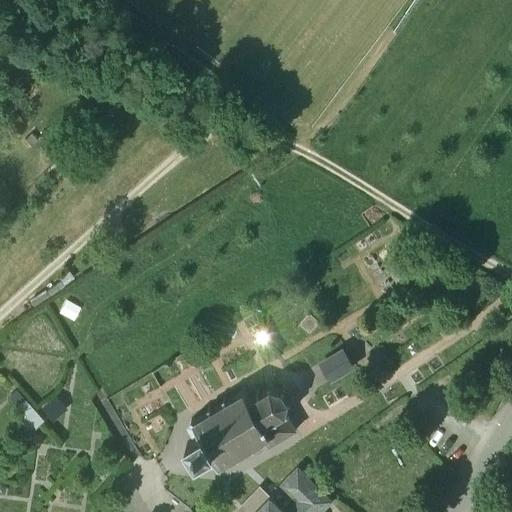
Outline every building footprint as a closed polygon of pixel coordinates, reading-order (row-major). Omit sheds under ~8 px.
[(97,126),(61,161),(76,176),(102,150),(109,158),(119,148),(97,126)] [(333,379),(358,366),(349,349),(324,363),(333,379)] [(242,392),(227,400),(225,397),(222,398),(224,402),(212,409),(210,406),(207,407),(209,411),(195,419),(190,419),(190,422),(194,422),(194,423),(189,426),(190,426),(188,427),(188,428),(193,437),(194,437),(195,436),(196,437),(186,443),(197,460),(206,455),(207,455),(205,456),(206,457),(205,457),(210,466),(211,466),(212,465),(213,466),(218,462),(218,463),(217,467),(220,468),(221,464),(235,456),(238,459),(241,458),(238,454),(251,447),(253,450),(255,449),(258,453),(296,430),(288,415),(289,414),(285,411),(287,403),(292,402),(292,399),(287,400),(283,393),(286,389),(283,387),(281,391),(272,388),(272,384),(268,385),(269,389),(261,394),(259,390),(256,392),(258,395),(249,401),(245,393),(246,388),(242,388),(242,392)] [(52,418),(63,409),(55,399),(44,408),(52,418)] [(310,472),(326,483),(334,472),(318,461),(310,472)] [(320,511),(332,500),(298,467),(270,495),(288,511),(320,511)] [(288,511),(270,495),(254,511),(288,511)]
